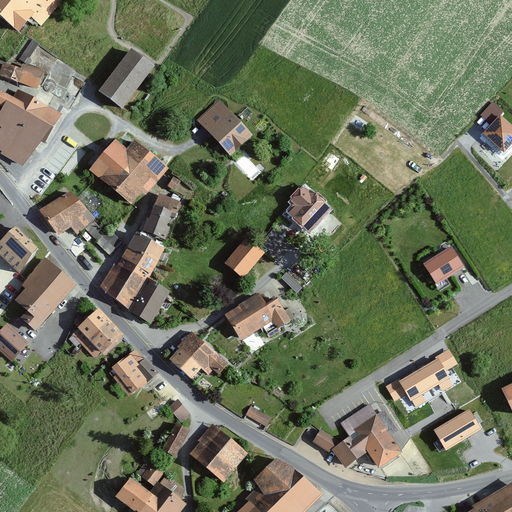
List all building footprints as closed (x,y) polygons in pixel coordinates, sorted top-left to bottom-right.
[(0,0),(0,17),(16,31),(29,15),(41,25),(62,0),(0,0)] [(28,61),(39,41),(32,38),(22,58),(28,61)] [(130,47),(98,90),(122,108),(154,65),(130,47)] [(20,68),(3,62),(0,68),(0,75),(37,90),(44,71),(22,63),(20,68)] [(0,90),(0,106),(1,107),(0,107),(0,150),(1,152),(0,154),(22,166),(51,125),(52,127),(61,114),(17,89),(12,97),(0,90)] [(494,102),(482,115),(493,125),(503,115),(504,112),(494,102)] [(220,122),(209,131),(230,155),(253,135),(230,109),(218,119),(220,122)] [(493,125),(485,133),(506,153),(511,146),(511,123),(503,115),(493,125)] [(115,137),(88,170),(131,205),(142,191),(146,194),(167,168),(133,140),(127,147),(115,137)] [(174,176),(169,185),(176,189),(181,179),(174,176)] [(304,186),(283,212),(310,234),(331,208),(304,186)] [(69,191),(38,210),(59,236),(71,228),(77,235),(95,218),(69,191)] [(181,201),(159,193),(154,204),(173,211),(176,213),(181,201)] [(173,211),(154,204),(144,232),(166,240),(171,227),(168,226),(173,211)] [(122,241),(108,229),(96,242),(110,255),(122,241)] [(21,230),(1,250),(26,274),(45,254),(21,230)] [(165,249),(137,232),(121,258),(150,275),(165,249)] [(266,253),(247,237),(224,263),(243,280),(266,253)] [(265,238),(259,245),(275,259),(281,252),(265,238)] [(464,267),(451,246),(424,263),(437,284),(464,267)] [(150,275),(121,258),(118,265),(115,264),(100,286),(129,310),(148,278),(150,275)] [(74,285),(45,259),(21,287),(22,288),(12,300),(26,312),(21,318),(35,330),(74,285)] [(287,270),(282,276),(298,291),(303,286),(287,270)] [(171,291),(148,278),(129,310),(151,324),(171,291)] [(260,293),(224,315),(240,342),(274,321),(279,329),(291,321),(278,298),(267,305),(260,293)] [(110,322),(98,310),(71,334),(82,346),(110,322)] [(122,336),(110,322),(82,346),(93,358),(99,352),(102,355),(122,336)] [(27,328),(17,339),(25,347),(35,335),(27,328)] [(230,364),(192,329),(177,346),(180,349),(170,360),(192,379),(201,368),(209,374),(212,370),(219,376),(230,364)] [(10,332),(2,341),(17,355),(25,347),(17,339),(10,332)] [(135,348),(110,367),(116,375),(112,378),(128,399),(148,383),(136,367),(138,365),(137,364),(144,359),(135,348)] [(438,359),(399,381),(411,400),(449,378),(438,359)] [(178,400),(168,407),(181,423),(191,415),(178,400)] [(251,406),(246,415),(266,427),(272,418),(251,406)] [(481,429),(470,410),(434,430),(446,450),(481,429)] [(341,443),(332,449),(333,451),(347,471),(369,455),(380,470),(403,454),(377,417),(341,443)] [(189,431),(176,424),(160,451),(174,459),(189,431)] [(200,444),(191,455),(224,483),(248,454),(212,424),(198,441),(200,444)] [(332,449),(341,443),(320,430),(314,441),(331,454),(333,451),(332,449)] [(277,460),(255,481),(257,487),(245,499),(248,502),(237,511),(306,511),(323,496),(298,472),(277,460)] [(154,461),(141,477),(154,487),(157,482),(166,470),(154,461)] [(167,475),(160,484),(182,501),(184,489),(167,475)] [(181,511),(187,505),(182,501),(160,484),(157,482),(154,487),(150,492),(130,478),(114,499),(132,511),(181,511)] [(511,511),(511,484),(464,511),(511,511)]
